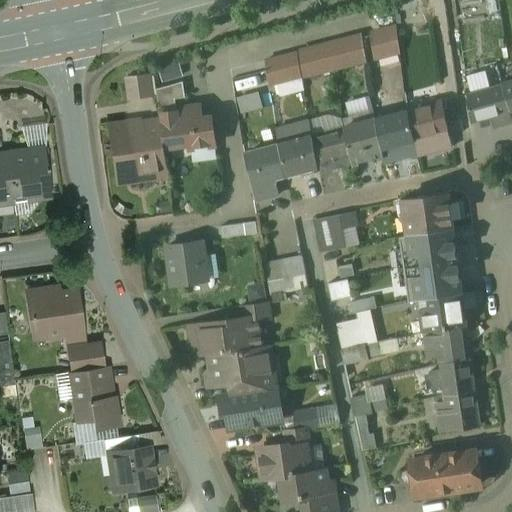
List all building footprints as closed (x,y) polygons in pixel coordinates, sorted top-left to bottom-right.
[(395,27),(370,34),(374,57),(398,51),(395,27)] [(361,36),(329,44),(333,68),(365,59),(361,36)] [(329,44),(301,51),(305,75),(333,68),(329,44)] [(297,53),(271,59),(275,83),(301,76),(297,53)] [(164,80),(184,75),(182,64),(161,69),(164,80)] [(182,81),(155,89),(158,109),(175,107),(174,99),(184,97),(182,81)] [(511,81),(502,84),(511,122),(511,123),(511,81)] [(502,84),(465,94),(472,122),(501,114),(504,124),(511,122),(502,84)] [(407,109),(407,110),(417,154),(418,156),(425,154),(428,154),(453,147),(448,131),(442,100),(407,109)] [(182,110),(176,111),(175,107),(158,109),(160,121),(163,146),(187,143),(187,147),(214,143),(210,118),(196,120),(182,110)] [(407,110),(375,119),(383,155),(385,163),(391,161),(403,158),(409,156),(417,154),(407,110)] [(375,119),(344,127),(352,164),(376,157),(383,155),(375,119)] [(141,124),(140,124),(145,159),(134,161),(136,171),(135,171),(136,179),(167,174),(163,146),(160,121),(141,124)] [(141,122),(109,126),(115,174),(135,171),(136,171),(134,161),(145,159),(140,124),(141,124),(141,122)] [(344,127),(311,136),(318,167),(321,166),(323,172),(352,164),(344,127)] [(311,136),(280,145),(286,176),(298,173),(299,178),(315,173),(313,168),(318,167),(311,136)] [(280,145),(246,154),(256,202),(279,195),(275,179),(286,176),(280,145)] [(50,196),(43,148),(6,153),(13,202),(50,196)] [(6,153),(0,153),(0,203),(13,202),(6,153)] [(447,193),(400,200),(397,205),(399,215),(403,218),(406,217),(408,235),(424,231),(452,227),(447,193)] [(354,212),(314,219),(320,252),(329,250),(357,244),(354,226),(356,223),(354,212)] [(222,224),(223,236),(260,233),(259,221),(222,224)] [(424,231),(408,235),(400,236),(401,245),(403,259),(404,264),(405,269),(426,265),(456,260),(452,227),(424,231)] [(202,241),(166,246),(172,284),(207,279),(202,241)] [(336,282),(329,250),(320,252),(327,284),(336,282)] [(301,256),(279,261),(282,278),(305,274),(301,256)] [(426,265),(405,269),(405,275),(406,282),(408,291),(409,302),(430,297),(461,292),(456,260),(426,265)] [(282,278),(267,281),(270,295),(307,288),(305,274),(282,278)] [(71,291),(57,293),(57,287),(45,289),(46,295),(27,298),(30,319),(39,324),(41,336),(46,336),(50,339),(59,338),(61,333),(65,333),(67,349),(84,346),(81,330),(82,330),(79,312),(75,313),(71,291)] [(461,292),(430,297),(431,307),(420,308),(424,331),(434,330),(465,325),(461,292)] [(373,297),(350,302),(352,314),(376,308),(373,297)] [(268,301),(239,305),(241,317),(257,315),(258,322),(271,320),(268,301)] [(241,317),(198,324),(203,355),(209,355),(268,345),(262,346),(258,322),(257,315),(241,317)] [(365,323),(342,327),(346,348),(364,344),(370,343),(365,323)] [(465,325),(434,330),(435,335),(424,337),(427,358),(438,356),(439,363),(470,358),(465,325)] [(8,341),(0,342),(0,393),(1,398),(16,396),(8,341)] [(84,346),(67,349),(71,372),(102,367),(99,344),(84,346)] [(346,348),(341,349),(343,363),(367,359),(364,344),(346,348)] [(268,345),(209,355),(211,369),(206,376),(208,386),(229,383),(265,377),(263,366),(270,358),(268,345)] [(470,358),(439,363),(440,370),(429,371),(432,390),(441,389),(442,396),(475,391),(470,358)] [(102,367),(71,372),(73,384),(102,379),(103,381),(108,380),(106,366),(102,367)] [(265,377),(229,383),(231,395),(267,389),(265,377)] [(102,379),(73,384),(78,422),(92,420),(94,429),(115,425),(111,397),(105,397),(103,381),(102,379)] [(366,395),(387,394),(387,384),(366,385),(366,395)] [(231,395),(227,396),(229,409),(225,410),(228,428),(265,422),(264,417),(281,414),(276,387),(267,389),(231,395)] [(475,391),(442,396),(442,402),(434,403),(439,432),(480,426),(475,391)] [(385,399),(368,402),(370,412),(387,408),(385,399)] [(314,412),(294,415),(296,429),(307,427),(316,426),(314,412)] [(369,435),(364,415),(355,416),(362,449),(375,447),(373,434),(369,435)] [(296,429),(283,431),(285,443),(304,440),(305,446),(310,446),(307,427),(296,429)] [(138,434),(102,439),(105,454),(110,453),(110,452),(140,447),(138,434)] [(285,443),(265,446),(258,455),(262,478),(325,469),(325,468),(309,470),(305,446),(304,440),(285,443)] [(140,447),(110,452),(110,453),(113,471),(110,476),(112,487),(116,490),(117,491),(154,485),(148,446),(140,447)] [(447,455),(439,456),(438,456),(437,456),(412,460),(418,495),(439,491),(439,492),(441,492),(441,491),(450,490),(451,490),(478,486),(473,451),(449,455),(448,454),(447,454),(447,455)] [(31,492),(30,468),(8,470),(10,493),(31,492)] [(325,469),(262,478),(262,479),(279,476),(283,502),(302,500),(329,495),(329,494),(325,469)] [(131,497),(132,511),(157,511),(163,511),(160,492),(131,497)] [(329,495),(302,500),(303,511),(336,511),(334,493),(329,494),(329,495)]
